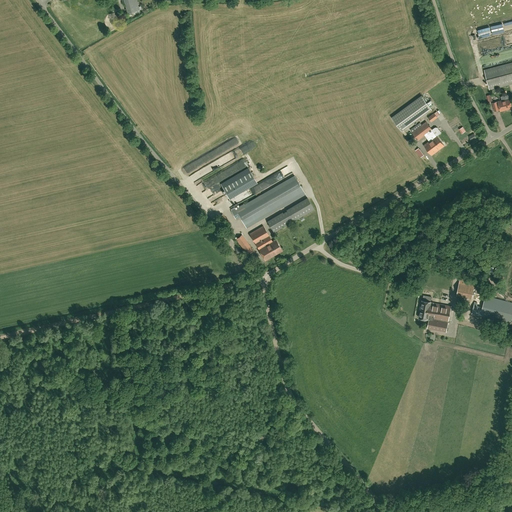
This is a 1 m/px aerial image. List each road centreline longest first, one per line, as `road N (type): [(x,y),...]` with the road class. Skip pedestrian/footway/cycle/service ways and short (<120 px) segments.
road 1 (unclassified): [(265,280),(134,129),(37,0)]
road 2 (track): [(260,276),(0,338)]
road 3 (unclassified): [(386,511),(292,394),(265,280)]
road 4 (unclassified): [(265,280),(492,139)]
road 5 (unclassified): [(492,139),(433,0)]
